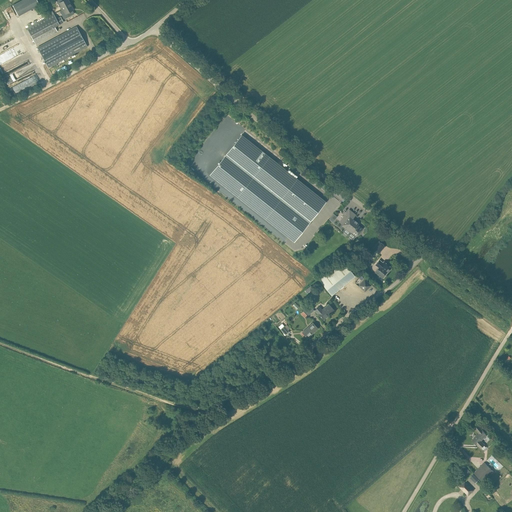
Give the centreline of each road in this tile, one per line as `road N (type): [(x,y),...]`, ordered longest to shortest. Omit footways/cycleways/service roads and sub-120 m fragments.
road 1 (unclassified): [(425,252),(322,176),(154,29)]
road 2 (track): [(0,342),(197,412),(306,348)]
road 3 (unclassified): [(511,329),(401,511)]
road 4 (unclassified): [(306,348),(425,252)]
road 5 (track): [(129,41),(0,110)]
